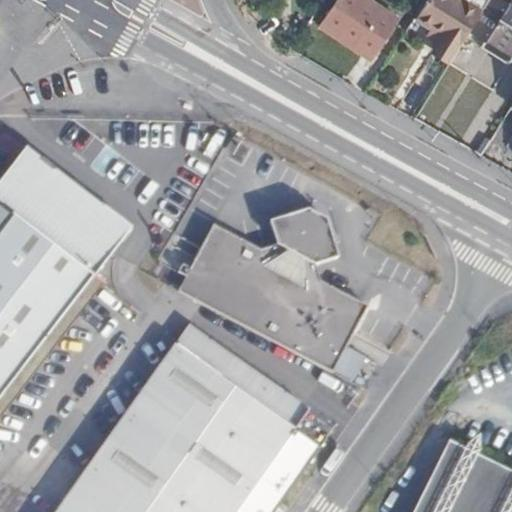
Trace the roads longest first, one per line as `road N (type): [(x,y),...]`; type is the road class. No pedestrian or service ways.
road 1 (unclassified): [(324,511),(511,242)]
road 2 (secondary): [(511,225),(289,103)]
road 3 (secondary): [(86,12),(289,103)]
road 4 (unknown): [(390,373),(206,258)]
road 5 (unknown): [(393,511),(472,409)]
